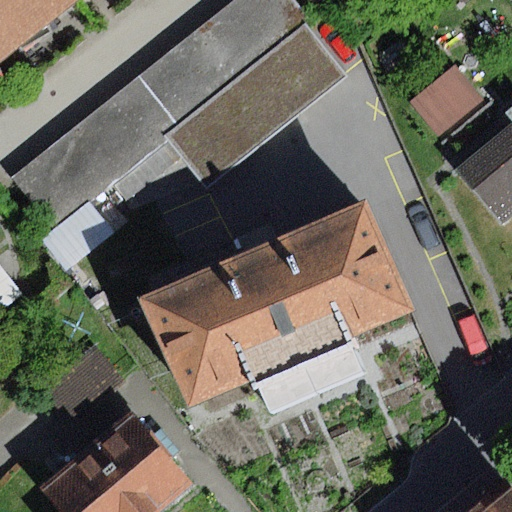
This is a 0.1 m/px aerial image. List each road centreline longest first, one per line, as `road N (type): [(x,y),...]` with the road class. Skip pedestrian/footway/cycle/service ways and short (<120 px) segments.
road 1 (residential): [(189,0),(0,154)]
road 2 (residential): [(392,511),(511,411)]
